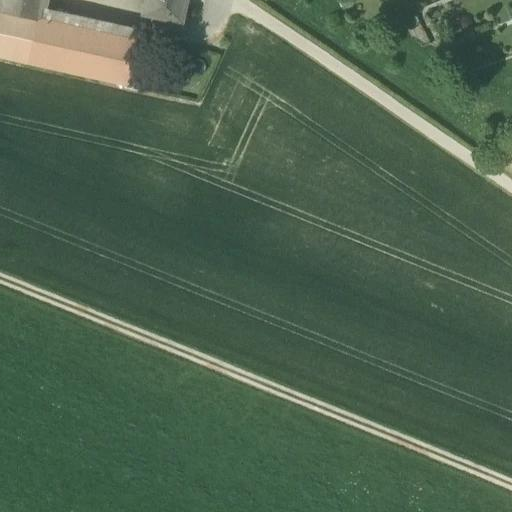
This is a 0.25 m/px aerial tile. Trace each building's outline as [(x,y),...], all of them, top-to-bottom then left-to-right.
[(3,0),(1,11),(36,19),(36,16),(39,0),(3,0)] [(39,0),(36,16),(138,38),(140,28),(47,8),(48,0),(39,0)] [(187,0),(147,0),(145,12),(183,20),(187,0)] [(0,56),(26,63),(36,19),(1,11),(0,10),(0,56)] [(36,16),(36,19),(26,63),(128,85),(138,38),(36,16)]
